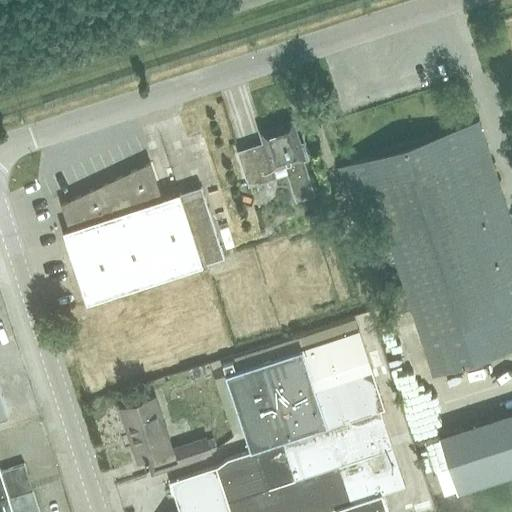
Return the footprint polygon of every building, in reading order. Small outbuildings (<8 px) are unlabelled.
[(297,198),(314,193),(291,121),(263,130),(266,141),(239,150),(246,173),(250,185),(288,172),(297,198)] [(511,342),(511,218),(496,170),(480,122),(365,160),(433,368),(511,342)] [(62,202),(70,226),(162,197),(151,162),(62,202)] [(181,193),(203,263),(224,256),(202,186),(181,193)] [(64,229),(87,301),(203,263),(181,193),(180,191),(162,197),(70,226),(64,229)] [(340,271),(351,268),(349,260),(338,263),(340,271)] [(403,283),(392,287),(400,311),(411,308),(403,283)] [(217,467),(172,481),(181,511),(192,511),(198,510),(199,511),(316,511),(334,506),(336,511),(382,511),(388,510),(381,491),(404,483),(386,426),(380,407),(383,406),(371,369),(359,328),(303,347),(226,372),(252,449),(254,449),(255,449),(229,458),(217,467)] [(0,415),(9,413),(0,385),(0,415)] [(172,449),(166,430),(154,395),(135,401),(136,403),(122,407),(139,460),(146,458),(146,459),(150,458),(150,456),(172,449)] [(511,410),(440,434),(459,491),(511,473),(511,410)] [(222,439),(233,435),(230,425),(219,429),(222,439)] [(176,447),(172,448),(172,449),(150,456),(150,458),(147,459),(151,472),(204,454),(204,452),(211,450),(206,435),(175,444),(176,447)] [(0,511),(40,511),(25,463),(2,470),(0,462),(0,511)]
